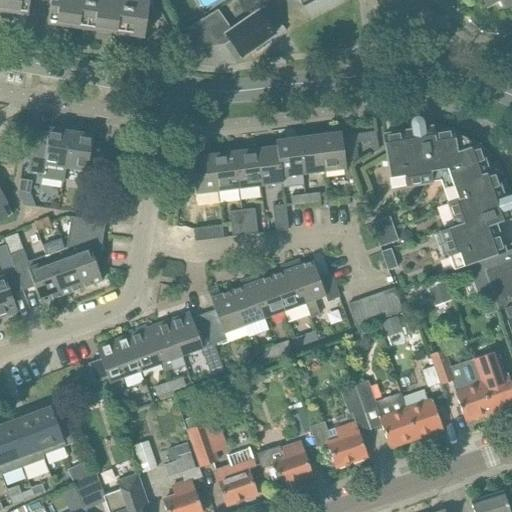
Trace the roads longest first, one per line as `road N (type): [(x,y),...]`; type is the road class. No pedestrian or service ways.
road 1 (residential): [(143,243),(194,253),(347,233),(358,279)]
road 2 (secondary): [(415,70),(233,93),(171,86)]
road 3 (residential): [(0,348),(130,299),(143,243)]
road 4 (unclassified): [(329,511),(511,447)]
road 5 (secondary): [(171,86),(0,57)]
road 6 (residential): [(143,243),(171,86)]
